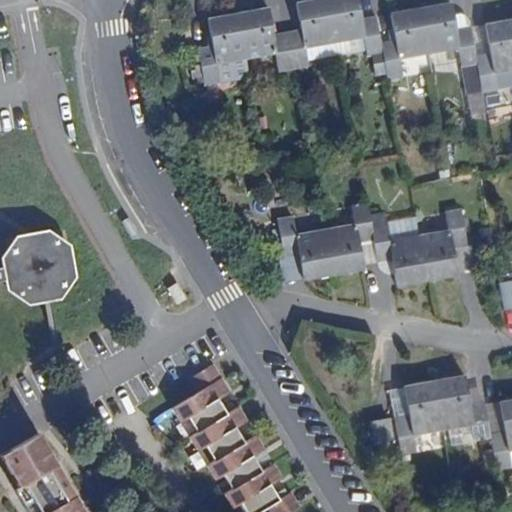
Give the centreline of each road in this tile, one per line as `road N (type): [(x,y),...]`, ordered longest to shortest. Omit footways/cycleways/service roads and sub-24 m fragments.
road 1 (residential): [(105,0),(117,95),(136,159),(244,336)]
road 2 (residential): [(244,336),(306,310),(469,340),(511,340)]
road 3 (residential): [(244,336),(353,511)]
